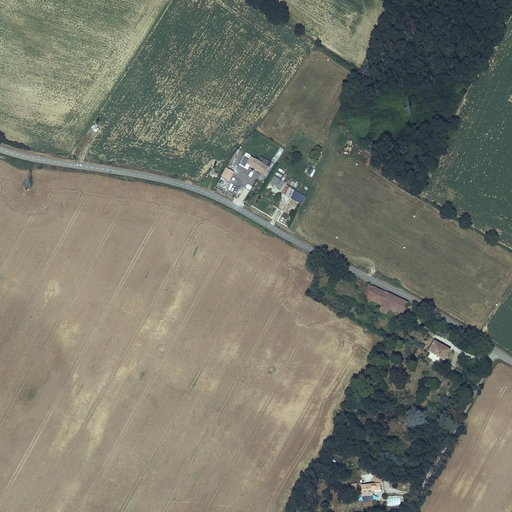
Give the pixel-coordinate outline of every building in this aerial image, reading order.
[(277,161),(284,149),(279,147),(273,159),(277,161)] [(248,169),(262,178),(264,174),(250,165),(248,169)] [(220,178),(229,182),(234,173),(225,168),(220,178)] [(269,184),(279,191),(282,186),(272,180),(269,184)] [(294,192),(285,187),(281,194),(290,199),(294,192)] [(400,317),(407,304),(371,287),(371,288),(368,287),(363,296),(379,305),(377,310),(390,316),(392,313),(400,317)] [(450,350),(434,341),(428,351),(444,360),(450,350)] [(382,486),(381,478),(374,479),(375,486),(361,487),(361,488),(360,489),(360,491),(362,491),(362,498),(372,497),(372,493),(381,492),(380,486),(382,486)]
